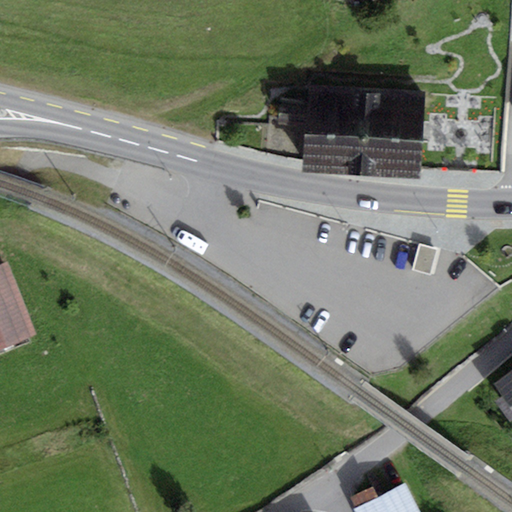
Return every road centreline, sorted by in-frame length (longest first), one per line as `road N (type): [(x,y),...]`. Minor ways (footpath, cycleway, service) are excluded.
road 1 (primary): [(0,107),(273,179),(373,196),(511,205)]
road 2 (residential): [(331,486),(444,405),(511,336)]
